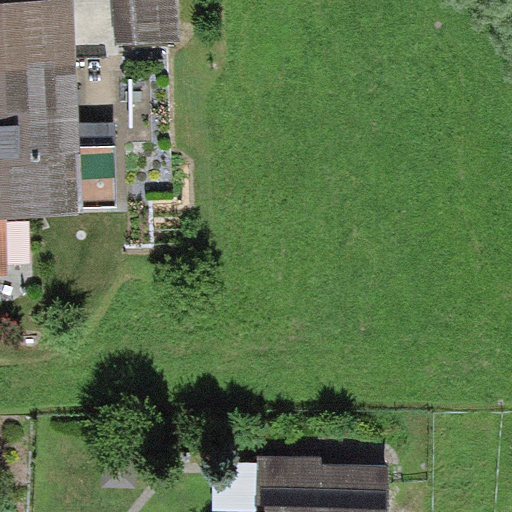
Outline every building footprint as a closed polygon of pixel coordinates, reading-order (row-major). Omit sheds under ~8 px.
[(0,0),(0,8),(59,6),(58,0),(0,0)] [(165,48),(161,0),(105,0),(107,26),(113,25),(115,51),(165,48)] [(0,224),(6,224),(85,221),(84,209),(82,150),(75,6),(59,6),(0,8),(0,224)] [(82,150),(84,209),(117,208),(115,149),(82,150)] [(312,464),(261,464),(261,511),(388,511),(388,465),(312,464)]
